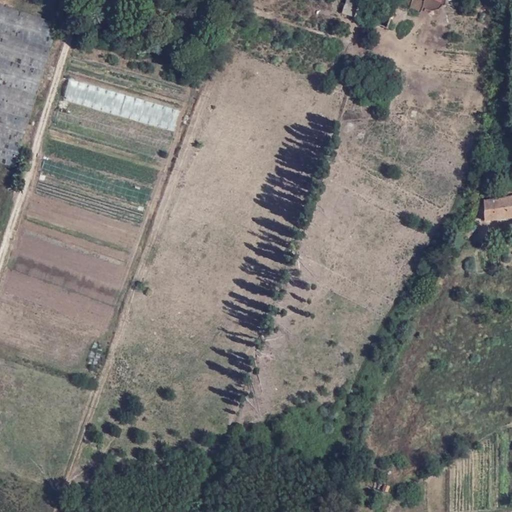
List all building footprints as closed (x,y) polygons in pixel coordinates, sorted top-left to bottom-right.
[(419,11),(424,1),(422,0),(413,0),(410,7),(419,11)] [(425,0),(424,6),(439,10),(441,0),(425,0)] [(57,23),(0,5),(0,163),(12,168),(35,95),(57,23)] [(179,111),(70,80),(64,98),(174,130),(179,111)] [(171,137),(62,107),(57,124),(166,154),(171,137)] [(38,173),(147,205),(151,191),(42,159),(38,173)] [(511,196),(482,200),(484,223),(511,219),(511,196)]
